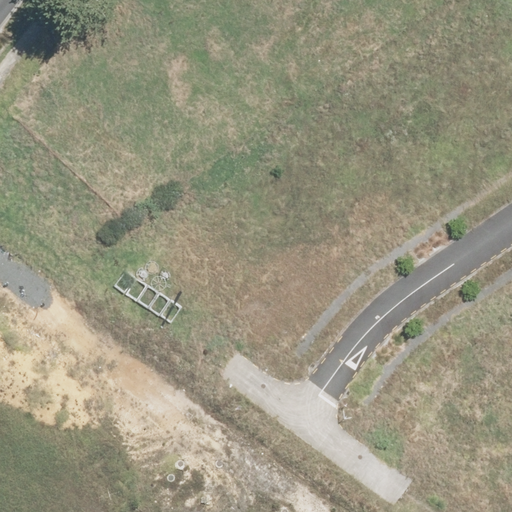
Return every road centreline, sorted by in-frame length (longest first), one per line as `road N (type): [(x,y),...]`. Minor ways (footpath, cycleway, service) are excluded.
road 1 (residential): [(511,216),(423,277),(349,353),(291,429)]
road 2 (unknown): [(0,235),(217,380)]
